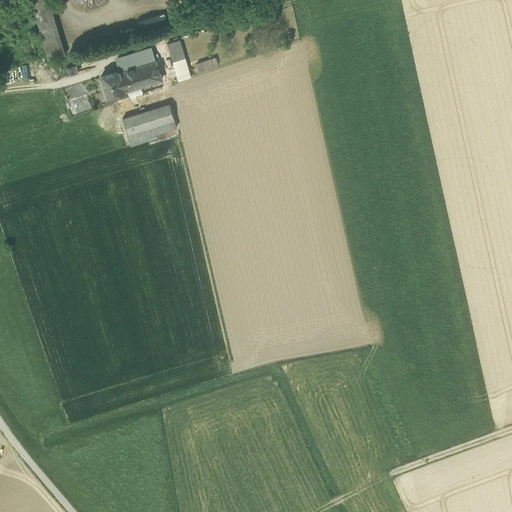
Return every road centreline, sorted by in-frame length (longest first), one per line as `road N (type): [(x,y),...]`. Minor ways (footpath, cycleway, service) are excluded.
road 1 (track): [(284,0),(103,56),(101,69)]
road 2 (track): [(511,429),(390,472)]
